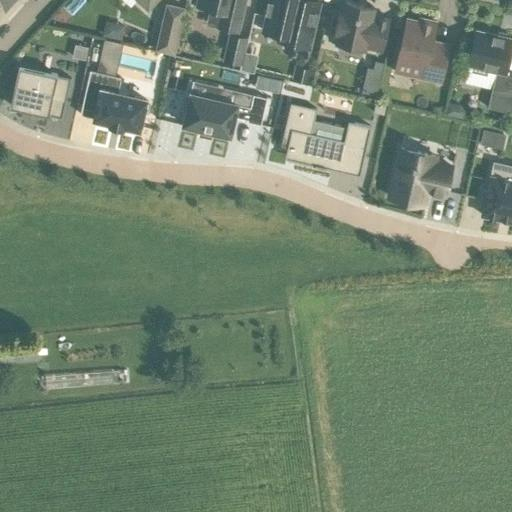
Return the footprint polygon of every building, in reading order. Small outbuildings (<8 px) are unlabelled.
[(139,0),(148,8),(155,0),(139,0)] [(199,0),(197,8),(210,10),(221,13),(218,27),(237,32),(243,8),(244,0),(199,0)] [(269,0),(263,29),(279,33),(278,40),(310,47),(321,2),(312,0),(269,0)] [(340,7),(333,38),(337,39),(336,43),(338,43),(339,48),(348,51),(352,46),(365,49),(366,45),(383,49),(390,18),(373,14),(374,7),(346,0),(344,8),(340,7)] [(166,2),(156,49),(175,54),(186,7),(166,2)] [(407,17),(398,55),(414,59),(411,74),(441,81),(447,54),(430,49),(437,21),(419,17),(418,20),(407,17)] [(469,60),(468,65),(471,66),(470,70),(487,74),(488,69),(496,70),(492,90),(488,107),(511,112),(511,67),(507,66),(511,46),(511,37),(503,36),(476,30),(469,60)] [(229,33),(223,60),(242,64),(248,38),(229,33)] [(73,56),(86,58),(88,46),(75,44),(73,56)] [(99,53),(93,51),(91,59),(98,61),(99,53)] [(296,65),(292,79),(310,83),(313,69),(296,65)] [(12,100),(11,105),(20,107),(20,108),(33,111),(33,110),(40,112),(49,114),(52,98),(66,101),(71,77),(58,74),(41,70),(34,68),(34,69),(20,66),(19,70),(18,70),(11,100),(12,100)] [(91,69),(81,113),(95,117),(94,119),(110,122),(110,125),(123,128),(124,125),(140,129),(147,99),(118,92),(122,77),(91,69)] [(270,77),(267,90),(278,93),(279,91),(282,80),(270,77)] [(190,92),(183,124),(200,128),(213,131),(214,131),(230,135),(235,116),(248,119),(247,121),(261,124),(267,97),(254,94),(251,106),(190,92)] [(291,102),(281,145),(288,147),(296,149),(294,159),(310,163),(315,164),(315,165),(325,168),(326,167),(326,166),(332,167),(333,163),(356,171),(356,174),(360,175),(372,126),(349,120),(347,126),(344,140),(311,132),(315,119),(317,108),(291,102)] [(449,102),(446,115),(464,118),(465,111),(462,105),(449,102)] [(376,103),(373,112),(384,114),(386,105),(376,103)] [(485,130),(482,142),(502,147),(505,135),(485,130)] [(401,147),(389,196),(424,204),(428,191),(446,195),(452,166),(434,161),(436,155),(401,147)] [(484,189),(480,203),(484,204),(482,214),(511,221),(511,165),(509,165),(506,179),(491,175),(488,190),(484,189)]
